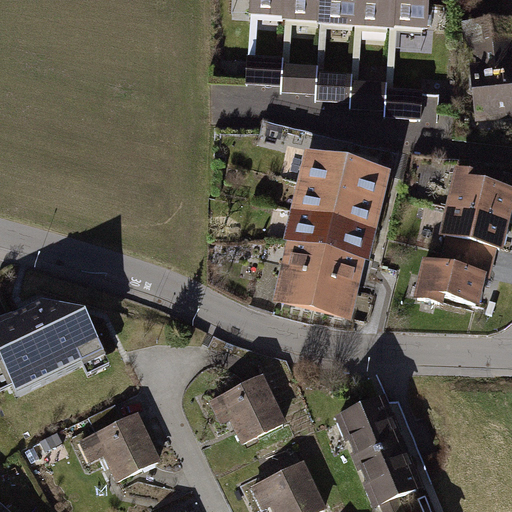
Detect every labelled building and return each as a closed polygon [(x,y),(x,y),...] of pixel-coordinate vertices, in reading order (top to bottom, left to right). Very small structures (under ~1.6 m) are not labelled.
[(252,0),(251,15),(286,18),(287,0),(252,0)] [(322,0),(287,0),(286,18),(286,21),(321,24),(322,0)] [(357,0),(322,0),(321,24),(356,27),(357,0)] [(357,0),(356,27),(391,29),(391,27),(393,0),(357,0)] [(427,0),(393,0),(391,27),(426,29),(427,0)] [(511,24),(469,29),(478,119),(511,115),(511,24)] [(282,88),(283,69),(283,62),(248,60),(247,86),(282,88)] [(283,69),(282,88),(281,95),(316,97),(317,77),(318,71),(283,69)] [(317,77),(316,97),(316,103),(350,105),(352,85),(352,79),(317,77)] [(352,85),(350,105),(350,111),(385,113),(386,93),(387,87),(352,85)] [(386,93),(385,113),(385,119),(419,121),(421,96),(386,93)] [(427,97),(425,118),(438,119),(440,99),(427,97)] [(399,152),(263,120),(257,145),(311,158),(311,157),(384,175),(384,176),(393,178),(399,152)] [(311,158),(304,186),(377,204),(384,176),(384,175),(311,157),(311,158)] [(458,174),(450,209),(506,222),(511,194),(511,178),(481,171),(479,179),(458,174)] [(304,186),(297,214),(371,232),(377,204),(304,186)] [(450,209),(444,237),(449,239),(446,253),(491,264),(494,249),(499,250),(506,222),(450,209)] [(357,259),(364,260),(371,232),(297,214),(290,243),(295,244),(326,251),(357,259)] [(326,251),(295,244),(282,302),(313,309),(326,251)] [(357,259),(326,251),(313,309),(344,318),(357,259)] [(442,268),(426,264),(418,300),(440,305),(442,298),(476,306),(482,278),(487,279),(491,264),(446,253),(442,268)] [(85,317),(43,304),(32,309),(33,313),(22,318),(20,315),(0,324),(0,361),(17,397),(103,355),(85,317)] [(261,380),(212,404),(221,422),(231,417),(244,444),(283,425),(261,380)] [(380,405),(347,419),(353,433),(349,435),(372,491),(376,489),(382,505),(386,504),(398,499),(416,491),(380,405)] [(96,434),(122,421),(115,406),(88,419),(96,434)] [(106,456),(119,483),(158,464),(136,419),(80,445),(90,464),(106,456)] [(46,453),(61,444),(56,435),(41,444),(46,453)] [(302,466),(254,489),(263,509),(272,505),(275,511),(322,511),(324,511),(302,466)] [(403,511),(398,499),(386,504),(389,511),(403,511)]
